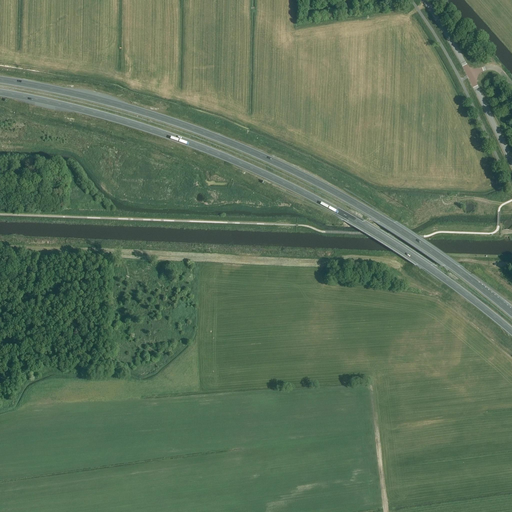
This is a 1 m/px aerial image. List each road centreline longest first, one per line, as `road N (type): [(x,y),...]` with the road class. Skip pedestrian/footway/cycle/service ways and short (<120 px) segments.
road 1 (trunk): [(0,92),(172,136),(291,186),(425,265),(511,331)]
road 2 (trunk): [(511,313),(388,222),(255,153),(110,102),(0,79)]
road 3 (tertiary): [(511,164),(422,0)]
